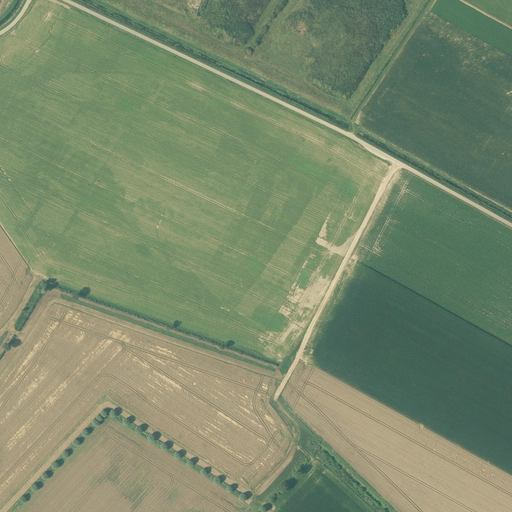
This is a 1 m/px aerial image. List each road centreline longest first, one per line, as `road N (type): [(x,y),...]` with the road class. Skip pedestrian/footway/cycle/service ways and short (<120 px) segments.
road 1 (unclassified): [(65,0),(355,137),(511,224)]
road 2 (track): [(396,161),(314,320),(278,370)]
